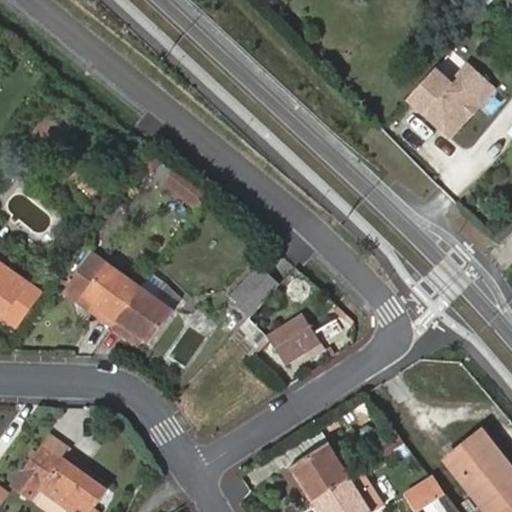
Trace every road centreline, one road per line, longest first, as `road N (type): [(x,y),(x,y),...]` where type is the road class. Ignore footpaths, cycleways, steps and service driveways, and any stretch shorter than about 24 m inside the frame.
road 1 (residential): [(34,0),(285,205),(391,309),(395,329),(382,353),(191,474)]
road 2 (residential): [(511,337),(415,234),(163,0)]
road 3 (residential): [(191,474),(155,414),(124,390),(0,379)]
